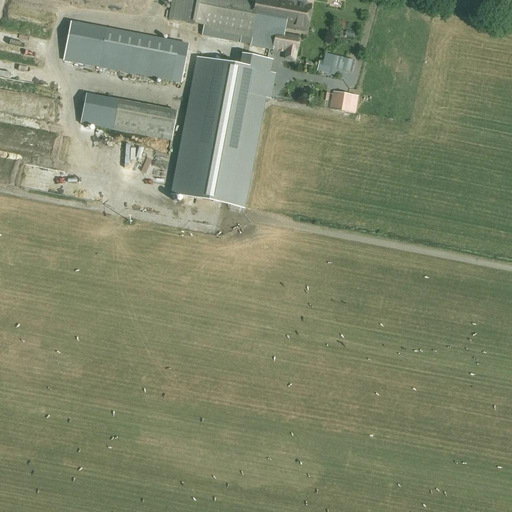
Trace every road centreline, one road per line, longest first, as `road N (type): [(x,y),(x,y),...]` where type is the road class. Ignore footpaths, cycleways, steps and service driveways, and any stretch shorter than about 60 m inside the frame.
road 1 (track): [(0,153),(147,181),(141,197),(511,269)]
road 2 (track): [(250,218),(270,104),(360,121)]
